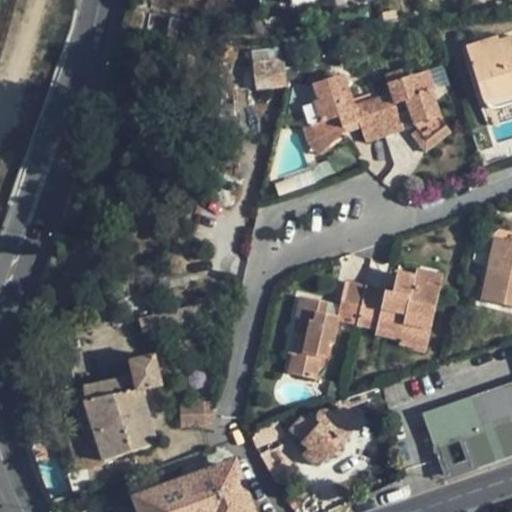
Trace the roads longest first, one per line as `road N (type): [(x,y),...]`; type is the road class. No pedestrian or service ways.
road 1 (unknown): [(282,511),(247,434),(273,293),(291,273),(332,255),(511,197)]
road 2 (secondary): [(104,0),(85,81),(0,318)]
road 3 (unknown): [(441,505),(419,421),(428,398),(511,366)]
